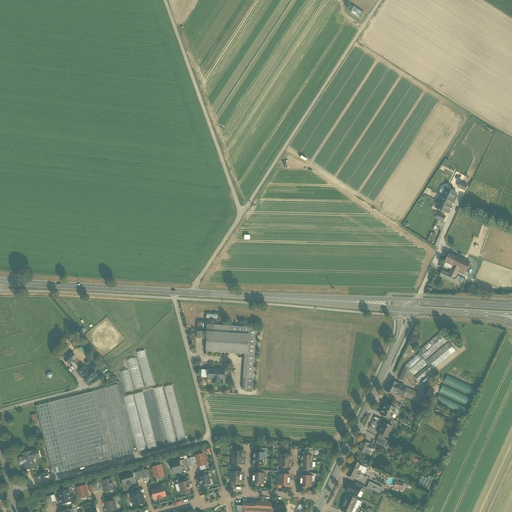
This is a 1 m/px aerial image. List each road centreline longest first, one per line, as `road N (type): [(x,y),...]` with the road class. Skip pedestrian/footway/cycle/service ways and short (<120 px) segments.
road 1 (track): [(382,0),(194,293)]
road 2 (secondary): [(302,299),(0,280)]
road 3 (track): [(242,215),(165,0)]
road 4 (tertiary): [(405,309),(322,501)]
road 5 (track): [(173,292),(224,492)]
